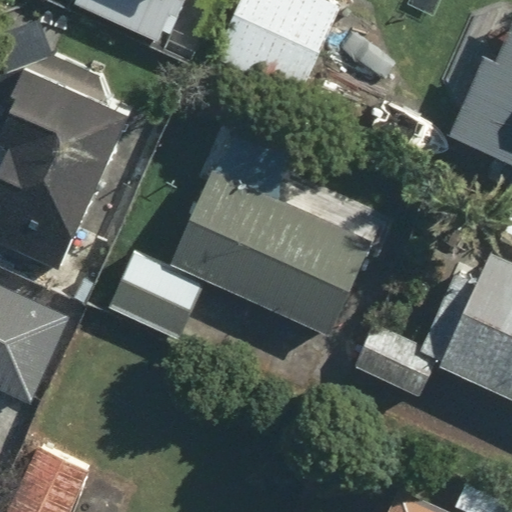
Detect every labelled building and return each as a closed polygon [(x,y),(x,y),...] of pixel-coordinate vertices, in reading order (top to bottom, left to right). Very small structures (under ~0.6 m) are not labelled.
[(83,0),(167,40),(185,0),(83,0)] [(332,0),(238,0),(215,50),(303,92),(344,5),(332,0)] [(511,2),(510,2),(451,130),(511,158),(511,2)] [(133,109),(25,63),(0,120),(0,210),(76,243),(133,109)] [(330,335),(375,234),(213,163),(169,263),(134,248),(108,306),(181,338),(206,280),(330,335)] [(511,258),(491,249),(481,272),(457,261),(422,338),(375,317),(355,361),(422,391),(436,361),(511,395),(511,258)] [(0,392),(32,407),(73,312),(0,279),(0,392)] [(40,443),(7,511),(71,511),(92,467),(40,443)] [(448,511),(399,490),(389,511),(448,511)]
